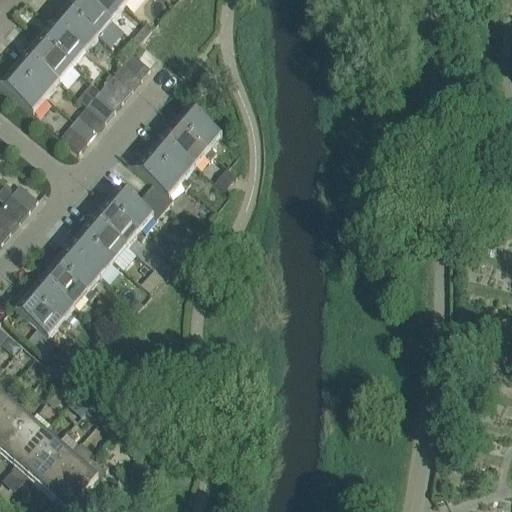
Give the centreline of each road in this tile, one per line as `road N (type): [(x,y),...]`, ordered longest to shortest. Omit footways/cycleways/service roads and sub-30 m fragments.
road 1 (unclassified): [(416,511),(438,391),(445,131),(433,0)]
road 2 (residential): [(71,190),(163,82)]
